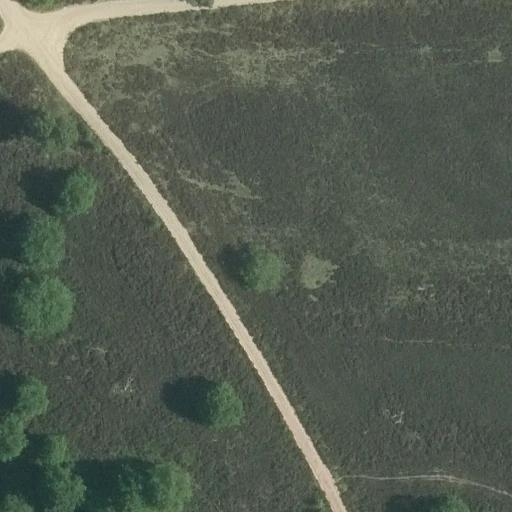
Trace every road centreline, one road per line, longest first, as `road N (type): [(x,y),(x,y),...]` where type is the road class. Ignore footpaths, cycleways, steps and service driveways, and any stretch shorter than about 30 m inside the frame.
road 1 (track): [(335,511),(286,411),(150,194),(27,36)]
road 2 (track): [(217,0),(94,12),(27,36)]
